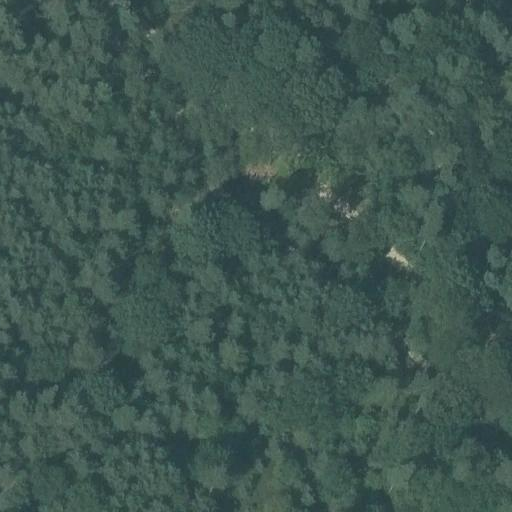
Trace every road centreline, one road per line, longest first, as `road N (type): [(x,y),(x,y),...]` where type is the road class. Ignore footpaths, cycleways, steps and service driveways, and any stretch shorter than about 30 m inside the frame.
road 1 (track): [(67,0),(162,88),(187,157),(237,209),(383,327),(511,459)]
road 2 (track): [(511,371),(112,0)]
